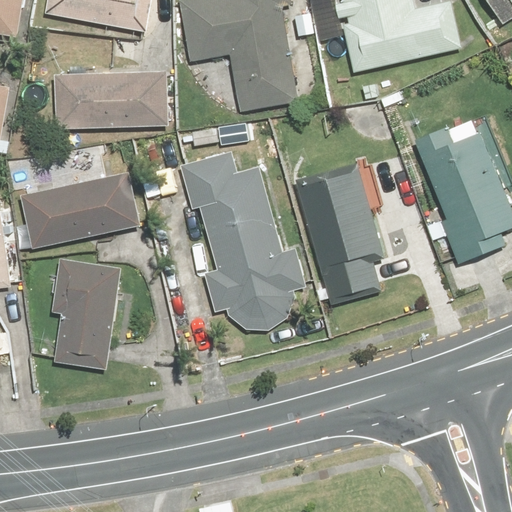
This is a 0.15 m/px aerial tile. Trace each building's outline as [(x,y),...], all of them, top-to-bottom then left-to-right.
[(0,0),(0,31),(23,36),(29,0),(0,0)] [(54,0),(52,13),(153,31),(158,0),(54,0)] [(291,4),(295,4),(294,0),(185,0),(194,59),(238,53),(246,109),(272,106),(303,102),(291,4)] [(452,0),(420,8),(418,0),(347,0),(364,71),(467,47),(456,0),(452,0)] [(511,0),(498,0),(511,24),(511,0)] [(174,126),(174,70),(61,71),(61,127),(174,126)] [(0,142),(7,144),(17,86),(0,82),(0,142)] [(511,189),(480,116),(422,141),(454,215),(445,219),(465,266),(511,245),(511,241),(509,234),(511,232),(511,189)] [(210,273),(218,311),(235,306),(236,309),(237,312),(239,314),(240,317),(242,319),(244,321),(247,323),(249,325),(252,326),(254,328),(257,329),(260,330),(263,330),(266,330),(269,331),(272,330),(274,330),(277,329),(280,328),(283,327),(285,325),(288,324),(290,322),(292,320),(294,317),(296,315),(297,313),(299,310),(300,307),(300,304),(301,301),(301,298),(301,295),(301,292),(300,290),(312,287),(303,246),(289,249),(270,166),(243,172),(239,154),(185,166),(195,211),(209,208),(223,269),(210,273)] [(381,262),(390,260),(364,165),(302,182),(336,305),(388,290),(381,262)] [(136,171),(26,195),(37,247),(147,224),(136,171)] [(5,193),(0,194),(0,290),(19,287),(5,193)] [(64,259),(57,311),(68,313),(61,361),(115,368),(128,267),(64,259)]
